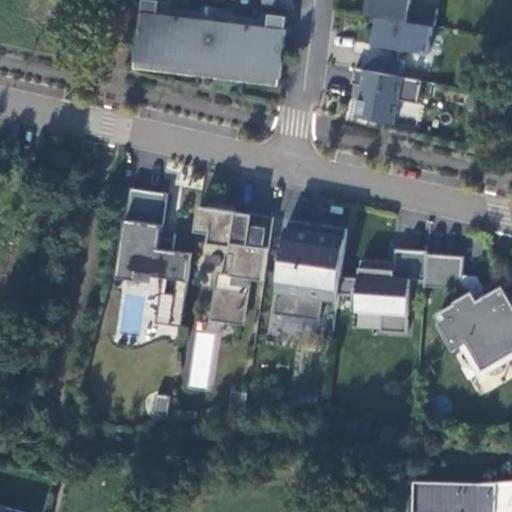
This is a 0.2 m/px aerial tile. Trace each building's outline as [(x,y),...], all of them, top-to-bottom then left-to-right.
[(168,1),(160,0),(143,0),(136,68),(280,85),(288,15),(262,13),(262,18),(211,12),(212,6),(205,6),(204,11),(167,7),(168,1)] [(293,0),(263,0),(263,6),(292,10),(293,0)] [(378,17),(433,26),(435,26),(438,9),(411,4),(411,0),(368,0),(366,15),(378,17)] [(433,26),(378,17),(373,45),(429,54),(433,26)] [(406,60),(366,53),(364,69),(404,76),(406,60)] [(364,69),(356,67),(352,83),(362,85),(356,117),(394,124),(400,100),(418,103),(423,80),(404,76),(364,69)] [(169,193),(131,187),(119,270),(178,279),(175,294),(162,292),(157,323),(183,327),(194,253),(174,250),(175,238),(162,236),(169,193)] [(238,211),(206,206),(204,223),(213,224),(211,239),(232,242),(231,254),(235,254),(232,274),(221,272),(214,318),(243,323),(250,278),(265,280),(275,217),(251,214),(250,224),(237,222),(238,211)] [(310,222),(290,219),(275,313),(320,320),(324,295),(339,297),(339,293),(341,276),(349,228),(323,224),(321,234),(309,232),(310,222)] [(361,277),(341,276),(339,293),(359,295),(358,310),(383,311),(381,330),(408,332),(411,286),(426,288),(426,285),(428,253),(428,251),(396,248),(395,269),(388,269),(388,261),(362,259),(361,277)] [(459,255),(428,253),(426,285),(469,289),(473,297),(450,311),(449,309),(439,314),(439,327),(453,352),(467,343),(481,367),(511,349),(511,303),(498,280),(485,287),(479,275),(457,274),(459,255)] [(511,511),(511,481),(411,480),(410,511),(511,511)]
